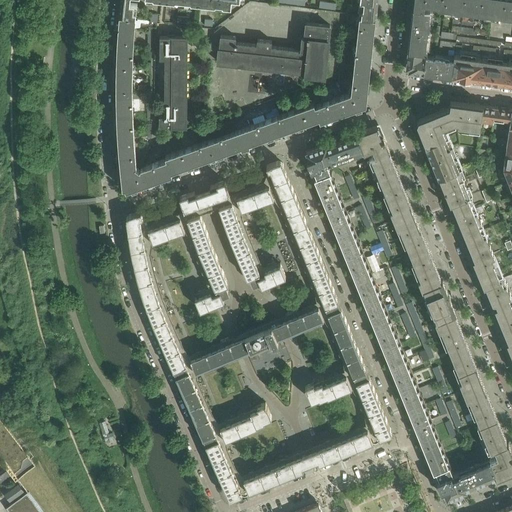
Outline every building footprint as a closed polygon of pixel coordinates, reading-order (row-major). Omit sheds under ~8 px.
[(121,0),(121,2),(120,14),(136,16),(138,3),(130,3),(130,0),(121,0)] [(376,18),(377,0),(360,0),(359,9),(360,9),(359,16),(376,18)] [(413,0),(413,8),(425,9),(425,4),(428,5),(428,0),(413,0)] [(444,0),(428,0),(428,5),(437,6),(439,8),(443,9),(444,0)] [(491,15),(492,0),(444,0),(443,9),(463,11),(462,18),(468,19),(469,12),(491,15)] [(511,17),(511,0),(492,0),(491,15),(511,17)] [(413,8),(410,36),(426,38),(428,29),(429,29),(430,19),(429,19),(430,10),(425,9),(413,8)] [(135,28),(136,16),(120,14),(119,26),(135,28)] [(370,67),(374,32),(375,27),(376,18),(359,16),(358,25),(354,65),(370,67)] [(325,76),(330,25),(306,22),(305,32),(305,35),(305,36),(303,36),(301,49),(298,48),(271,46),(272,40),(258,39),(257,44),(236,42),(236,36),(221,35),(218,61),(218,62),(304,71),(306,71),(305,74),(310,75),(310,74),(325,76)] [(477,28),(452,25),(451,32),(476,35),(477,28)] [(134,39),(135,28),(119,26),(120,34),(118,38),(134,39)] [(457,33),(442,31),(441,38),(456,39),(457,33)] [(186,125),(187,36),(160,36),(160,58),(165,58),(165,115),(160,115),(159,125),(186,125)] [(451,76),(453,58),(448,58),(449,56),(431,54),(431,56),(426,55),(427,47),(425,47),(426,38),(410,36),(406,67),(408,71),(451,76)] [(134,52),(134,39),(118,38),(117,51),(134,52)] [(456,42),(440,40),(440,46),(455,48),(456,42)] [(133,64),(134,52),(117,51),(117,52),(117,59),(117,63),(133,64)] [(454,55),(453,58),(451,76),(478,80),(481,59),(476,58),(476,55),(471,55),(471,58),(470,58),(470,60),(464,59),(464,57),(464,54),(460,53),(459,56),(454,55)] [(486,60),(481,59),(478,80),(506,83),(508,62),(503,62),(503,59),(498,58),(498,62),(497,62),(497,64),(491,63),(492,61),(491,61),(491,57),(486,57),(486,60)] [(117,75),(133,76),(133,64),(117,63),(117,75)] [(370,67),(354,65),(351,89),(368,91),(370,67)] [(133,88),(133,76),(117,75),(117,88),(133,88)] [(133,100),(133,93),(133,88),(117,88),(117,101),(133,100)] [(368,91),(351,89),(351,92),(327,101),(332,116),(366,104),(368,91)] [(133,100),(117,101),(117,113),(133,112),(133,100)] [(417,122),(422,134),(442,126),(455,121),(458,122),(461,101),(450,100),(449,106),(419,118),(417,122)] [(332,116),(327,101),(315,105),(314,102),(299,107),(304,123),(319,117),(320,120),(332,116)] [(419,113),(423,111),(419,101),(415,103),(419,113)] [(461,101),(458,122),(458,123),(470,125),(472,103),(461,101)] [(483,104),(472,103),(470,125),(480,126),(481,121),(483,104)] [(494,118),(495,106),(483,104),(481,121),(493,122),(494,118)] [(495,106),(494,118),(504,119),(504,122),(510,122),(511,108),(495,106)] [(304,123),(299,107),(268,118),(274,134),(304,123)] [(133,112),(117,113),(117,125),(117,126),(134,124),(133,112)] [(268,118),(245,127),(240,129),(246,146),(252,144),(251,142),(274,134),(268,118)] [(188,132),(189,135),(224,123),(222,119),(188,132)] [(134,124),(117,126),(118,138),(135,137),(134,124)] [(357,132),(358,135),(359,134),(365,152),(374,148),(377,155),(389,151),(390,151),(380,127),(378,128),(376,127),(375,126),(357,132)] [(460,168),(455,156),(442,126),(422,134),(439,177),(460,168)] [(240,129),(211,139),(217,154),(239,146),(240,148),(246,146),(240,129)] [(359,134),(358,135),(343,140),(349,157),(365,152),(359,134)] [(135,137),(118,138),(119,151),(135,149),(135,137)] [(211,139),(188,147),(194,162),(217,154),(211,139)] [(343,140),(328,146),(333,161),(334,163),(349,157),(343,140)] [(308,153),(305,154),(312,170),(314,169),(317,177),(331,172),(328,164),(333,161),(328,146),(327,146),(326,143),(308,150),(309,151),(308,153)] [(194,162),(188,147),(177,151),(182,167),(194,162)] [(135,149),(119,151),(120,163),(137,161),(135,149)] [(165,155),(166,158),(171,171),(182,167),(177,151),(165,155)] [(389,151),(377,155),(373,157),(375,162),(371,163),(373,167),(377,166),(382,179),(378,181),(380,185),(400,177),(389,151)] [(166,158),(155,162),(161,178),(172,173),(171,171),(166,158)] [(137,161),(120,163),(122,175),(131,174),(131,167),(135,166),(137,165),(137,161)] [(225,180),(210,185),(210,186),(211,188),(203,191),(196,194),(195,191),(194,191),(180,196),(187,217),(181,219),(180,216),(175,218),(174,215),(169,217),(170,220),(159,224),(158,221),(153,223),(154,226),(148,228),(149,228),(142,229),(141,224),(144,224),(143,216),(141,210),(129,215),(127,218),(130,240),(135,265),(137,274),(139,282),(142,290),(144,298),(147,306),(153,322),(229,496),(232,497),(304,468),(304,467),(303,465),(310,462),(318,459),(319,461),(320,462),(390,433),(391,430),(283,162),(279,161),(267,165),(269,172),(271,176),(273,175),(276,182),(270,185),(269,184),(264,186),(263,183),(258,185),(259,188),(248,192),(247,189),(242,191),(243,194),(237,196),(238,199),(233,201),(225,180)] [(140,169),(135,166),(131,167),(131,174),(122,175),(123,188),(125,187),(126,190),(161,178),(155,162),(140,168),(140,169)] [(482,167),(476,169),(479,177),(485,175),(482,167)] [(460,168),(439,177),(450,204),(452,203),(470,196),(460,169),(460,168)] [(331,172),(317,177),(315,178),(321,194),(338,187),(332,172),(331,172)] [(359,196),(350,174),(345,176),(354,199),(359,196)] [(400,177),(380,185),(381,188),(385,187),(393,205),(389,207),(390,211),(410,203),(400,177)] [(338,187),(321,194),(327,209),(344,202),(338,187)] [(494,199),(490,187),(482,190),(487,201),(494,199)] [(379,220),(368,194),(362,196),(373,222),(379,220)] [(482,223),(470,196),(452,203),(466,236),(482,230),(480,224),(482,223)] [(344,202),(327,209),(334,225),(351,218),(344,202)] [(431,255),(421,229),(410,203),(390,211),(392,214),(396,212),(403,231),(399,233),(402,240),(406,239),(414,257),(410,259),(411,263),(431,255)] [(372,227),(362,204),(357,206),(366,229),(372,227)] [(351,218),(334,225),(340,240),(357,233),(351,218)] [(393,254),(383,229),(377,231),(387,257),(393,254)] [(504,278),(493,251),(486,235),(484,236),(482,230),(466,236),(475,258),(473,259),(484,286),(486,286),(504,278)] [(357,233),(340,240),(346,256),(363,249),(357,233)] [(363,249),(346,256),(353,271),(369,264),(363,249)] [(431,255),(411,263),(413,266),(417,265),(424,283),(420,285),(422,289),(424,288),(441,281),(442,280),(431,255)] [(369,264),(353,271),(359,287),(376,280),(369,264)] [(408,290),(397,265),(391,267),(402,292),(408,290)] [(504,278),(486,286),(497,313),(511,306),(511,304),(508,295),(511,295),(504,278)] [(376,280),(359,287),(365,302),(382,295),(376,280)] [(441,281),(424,288),(437,320),(455,313),(456,313),(451,300),(453,299),(450,292),(448,293),(443,280),(442,280),(441,281)] [(403,304),(394,282),(389,284),(398,306),(403,304)] [(382,295),(365,302),(371,317),(388,310),(382,295)] [(435,356),(412,301),(406,303),(429,359),(435,356)] [(511,306),(497,313),(508,341),(511,339),(511,306)] [(388,310),(371,317),(377,333),(394,326),(388,310)] [(415,334),(406,312),(401,314),(410,337),(415,334)] [(476,365),(465,339),(455,313),(437,320),(435,321),(436,325),(440,323),(448,342),(444,343),(447,351),(451,349),(458,368),(454,369),(456,373),(476,365)] [(394,326),(377,333),(384,348),(400,341),(394,326)] [(400,341),(384,348),(390,363),(407,356),(400,341)] [(426,403),(413,372),(407,356),(390,363),(409,410),(426,403)] [(449,391),(438,365),(432,368),(443,393),(449,391)] [(476,365),(456,373),(457,376),(461,375),(469,393),(465,395),(466,399),(487,391),(476,365)] [(487,391),(466,399),(468,402),(472,401),(479,419),(475,421),(477,425),(497,417),(487,391)] [(436,399),(442,414),(447,412),(441,397),(436,399)] [(462,425),(452,399),(446,402),(457,427),(462,425)] [(426,403),(409,410),(415,425),(432,418),(426,403)] [(497,417),(477,425),(478,428),(482,427),(488,440),(484,442),(485,446),(489,444),(491,450),(507,443),(507,442),(497,417)] [(432,418),(415,425),(421,440),(438,433),(432,418)] [(456,435),(450,420),(445,422),(451,437),(456,435)] [(438,433),(421,440),(427,456),(444,449),(438,433)] [(507,443),(491,450),(494,457),(489,459),(490,460),(496,475),(497,477),(511,470),(511,451),(508,442),(507,442),(507,443)] [(444,449),(427,456),(434,472),(436,471),(449,465),(451,465),(444,449)] [(482,460),(474,464),(481,481),(496,475),(490,460),(483,463),(482,460)] [(459,470),(466,487),(481,481),(474,464),(459,470)] [(449,465),(436,471),(439,479),(437,480),(444,496),(446,495),(449,496),(449,497),(467,489),(466,487),(459,470),(452,473),(449,465)] [(0,482),(11,474),(8,469),(0,474),(0,482)] [(10,501),(24,491),(19,484),(5,494),(10,501)] [(43,511),(29,491),(7,507),(10,511),(43,511)] [(323,511),(318,501),(293,511),(323,511)]
